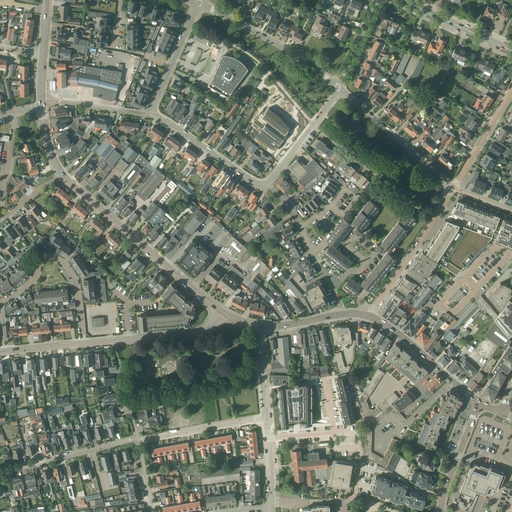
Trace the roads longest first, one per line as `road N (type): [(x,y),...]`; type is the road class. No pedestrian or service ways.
road 1 (residential): [(220,311),(61,173)]
road 2 (residential): [(0,303),(34,279),(44,260),(59,259),(76,281),(82,343)]
road 3 (residential): [(338,87),(285,47),(198,2)]
road 4 (residential): [(368,316),(453,188)]
road 5 (residential): [(453,188),(338,87)]
road 6 (residential): [(0,474),(138,439)]
road 7 (residential): [(268,181),(254,183),(151,113)]
road 8 (residential): [(271,502),(347,501),(358,447)]
road 9 (residential): [(138,439),(266,417)]
road 10 (secondary): [(511,49),(399,0)]
road 11 (residential): [(151,113),(198,2)]
